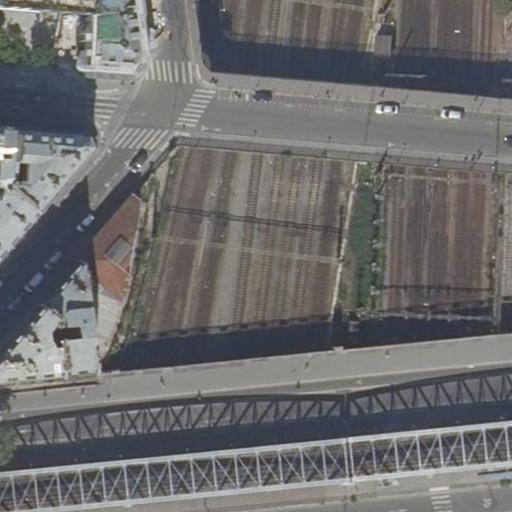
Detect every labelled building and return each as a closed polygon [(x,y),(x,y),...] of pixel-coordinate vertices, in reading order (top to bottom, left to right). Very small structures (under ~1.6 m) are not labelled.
[(0,0),(0,8),(93,16),(93,0),(0,0)] [(93,0),(93,16),(90,65),(109,66),(127,68),(137,57),(130,0),(93,0)] [(0,128),(0,256),(7,248),(35,216),(8,189),(8,184),(10,164),(13,130),(0,128)] [(13,130),(10,164),(22,166),(20,185),(8,184),(8,189),(35,216),(59,188),(91,150),(86,136),(39,132),(13,130)] [(79,267),(88,352),(101,355),(102,356),(116,314),(89,290),(96,281),(106,289),(101,294),(115,307),(118,307),(139,202),(131,195),(104,227),(74,262),(79,267)] [(54,284),(35,306),(51,320),(52,326),(52,329),(73,328),(74,341),(54,343),(54,349),(58,379),(90,376),(88,352),(79,267),(74,262),(54,284)] [(42,335),(52,326),(51,320),(35,306),(7,338),(0,346),(0,385),(27,382),(58,379),(54,349),(47,349),(47,345),(47,344),(45,342),(43,341),(42,335)] [(344,437),(329,438),(330,447),(345,445),(344,437)] [(335,486),(349,485),(348,475),(333,477),(335,486)]
